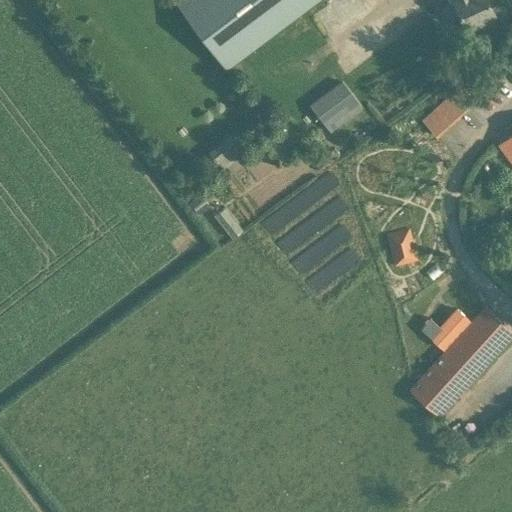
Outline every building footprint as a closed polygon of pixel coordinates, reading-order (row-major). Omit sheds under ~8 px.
[(186,0),(219,45),(233,65),(236,63),(302,15),(322,0),(186,0)] [(482,18),(494,12),(488,0),(452,0),(453,1),(452,1),(464,28),(483,19),(482,18)] [(491,62),(470,80),(479,91),(500,73),(491,62)] [(310,104),(326,125),(358,102),(342,80),(310,104)] [(460,83),(421,119),(437,136),(476,100),(460,83)] [(200,192),(189,201),(199,214),(211,205),(200,192)] [(399,229),(386,232),(394,265),(418,259),(415,247),(410,248),(408,240),(413,239),(410,226),(399,229)] [(511,331),(511,329),(484,305),(410,388),(438,414),(511,331)] [(457,307),(439,325),(431,317),(421,328),(430,336),(442,348),(469,318),(457,307)]
